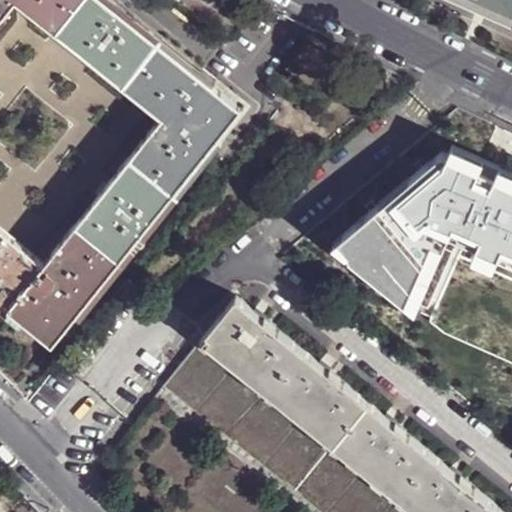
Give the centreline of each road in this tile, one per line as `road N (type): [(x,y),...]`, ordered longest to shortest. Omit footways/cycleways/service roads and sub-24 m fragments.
road 1 (tertiary): [(332,0),(511,90)]
road 2 (unknown): [(329,0),(266,109)]
road 3 (residential): [(88,511),(0,422)]
